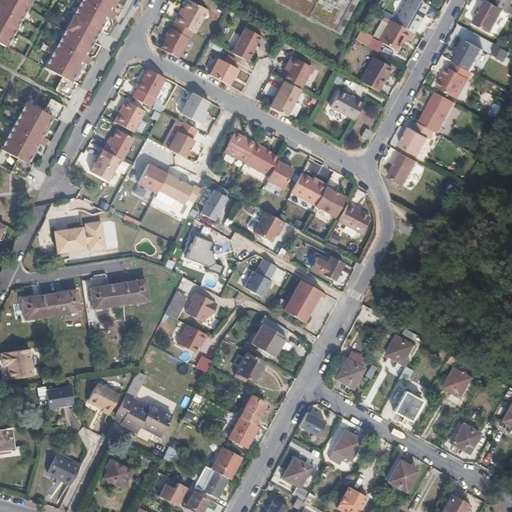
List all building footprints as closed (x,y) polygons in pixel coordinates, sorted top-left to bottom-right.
[(0,0),(0,42),(8,47),(33,0),(0,0)] [(83,0),(48,68),(65,78),(59,91),(72,99),(80,85),(75,82),(85,63),(90,66),(94,59),(97,58),(102,48),(95,44),(102,30),(110,34),(115,25),(114,21),(117,13),(112,11),(117,0),(83,0)] [(180,15),(177,22),(194,32),(198,33),(210,10),(191,0),(183,16),(180,15)] [(350,0),(276,0),(335,30),(339,23),(343,25),(353,6),(349,4),(350,0)] [(428,6),(416,0),(406,0),(394,23),(409,31),(413,33),(428,6)] [(495,0),(492,5),(506,12),(511,0),(495,0)] [(492,5),(487,2),(483,11),(480,17),(475,26),(492,35),(506,12),(492,5)] [(394,23),(390,21),(379,42),(396,51),(403,37),(405,38),(409,31),(394,23)] [(163,49),(180,58),(194,32),(177,22),(173,29),(172,29),(168,37),(169,38),(163,49)] [(262,35),(247,27),(234,52),(249,61),(262,35)] [(355,39),(367,45),(372,34),(361,28),(355,39)] [(457,64),(469,71),(481,49),(466,41),(454,62),(457,64)] [(286,69),(288,70),(283,79),(284,80),(302,89),(314,67),(293,56),(286,69)] [(359,81),(378,91),(391,67),(371,56),(359,81)] [(236,74),(238,75),(241,70),(220,58),(211,75),(230,85),(234,78),(236,74)] [(469,71),(457,64),(454,70),(448,67),(437,87),(459,98),(469,78),(472,72),(469,71)] [(138,87),(140,88),(135,97),(152,106),(168,78),(150,68),(144,80),(143,79),(138,87)] [(281,92),(278,97),(278,96),(272,107),(288,116),(302,89),(284,80),(279,90),(281,92)] [(340,89),(331,105),(355,119),(364,103),(340,89)] [(184,112),(204,123),(208,116),(205,114),(208,108),(211,101),(194,92),(184,112)] [(435,131),(438,132),(454,102),(435,92),(419,122),(435,131)] [(135,130),(146,109),(128,100),(117,121),(135,130)] [(18,162),(33,168),(34,167),(29,164),(39,145),(44,148),(49,141),(44,138),(54,120),(59,123),(67,109),(53,101),(47,114),(29,103),(2,150),(19,160),(18,162)] [(178,117),(164,145),(179,152),(188,157),(197,139),(195,138),(200,128),(178,117)] [(410,127),(400,146),(404,148),(415,154),(419,157),(429,138),(430,139),(435,131),(419,122),(415,130),(410,127)] [(135,136),(120,127),(116,136),(112,142),(110,141),(106,148),(122,157),(124,158),(135,136)] [(366,139),(371,130),(367,128),(362,136),(366,139)] [(246,162),(257,142),(236,131),(225,150),(246,162)] [(269,176),(280,157),(272,153),(267,150),(267,149),(257,142),(246,162),(246,163),(269,176)] [(104,147),(100,155),(103,156),(101,161),(99,160),(94,170),(111,179),(122,157),(106,148),(104,147)] [(415,154),(404,148),(402,152),(412,158),(415,154)] [(388,176),(404,185),(417,160),(412,158),(412,159),(402,153),(388,176)] [(289,165),(286,163),(287,161),(280,157),(269,176),(268,178),(284,188),(295,168),(289,165)] [(404,185),(406,185),(411,188),(423,164),(417,160),(404,185)] [(12,172),(26,180),(33,168),(18,162),(12,172)] [(161,168),(158,166),(150,162),(140,181),(167,174),(168,172),(170,170),(163,166),(161,168)] [(316,204),(328,183),(320,179),(319,181),(314,178),(303,172),(292,191),(316,204)] [(171,173),(167,174),(160,188),(186,203),(188,197),(195,201),(202,187),(196,184),(194,186),(171,173)] [(140,181),(139,181),(158,192),(160,188),(167,174),(140,181)] [(335,216),(346,196),(339,193),(334,189),(335,187),(328,183),(316,204),(316,205),(335,216)] [(215,221),(227,197),(214,190),(202,213),(215,221)] [(361,233),(370,217),(361,212),(354,208),(356,205),(349,202),(338,221),(361,233)] [(273,242),(285,221),(266,210),(253,231),(273,242)] [(108,247),(104,221),(88,223),(89,231),(85,231),(85,227),(58,231),(61,251),(88,247),(87,242),(91,242),(92,249),(108,247)] [(303,240),(306,241),(310,234),(302,230),(290,223),(279,244),(288,248),(295,235),(303,240)] [(215,243),(196,234),(193,242),(191,242),(185,258),(209,267),(215,263),(212,249),(215,243)] [(295,235),(288,248),(296,253),(303,240),(295,235)] [(344,262),(332,255),(328,262),(318,256),(312,267),(335,280),(344,262)] [(244,287),(262,298),(271,282),(253,271),(244,287)] [(127,281),(119,282),(122,304),(126,304),(150,300),(147,278),(127,281)] [(325,297),(327,293),(302,279),(285,309),(304,320),(319,293),(325,297)] [(92,286),(95,308),(122,304),(119,282),(116,282),(112,283),(92,286)] [(82,309),(78,288),(58,291),(51,292),(53,314),(82,309)] [(166,313),(178,318),(186,295),(174,291),(166,313)] [(205,313),(206,310),(209,311),(215,302),(212,300),(194,291),(190,299),(191,300),(185,311),(201,320),(205,313)] [(50,314),(53,314),(51,292),(44,293),(24,296),(27,317),(50,314)] [(289,332),(262,315),(258,321),(263,324),(253,342),(274,356),(289,332)] [(200,342),(202,343),(206,335),(189,325),(179,344),(195,353),(198,347),(200,342)] [(416,345),(397,334),(386,355),(405,366),(416,345)] [(35,373),(32,346),(3,351),(5,363),(10,363),(12,376),(35,373)] [(365,356),(352,349),(336,379),(353,389),(365,368),(359,365),(365,356)] [(237,372),(256,382),(267,361),(248,351),(237,372)] [(206,372),(211,360),(201,355),(195,367),(206,372)] [(474,377),(455,367),(443,387),(462,398),(474,377)] [(109,416),(120,396),(97,384),(88,400),(104,409),(102,413),(109,416)] [(73,406),(70,387),(46,390),(48,400),(50,412),(59,411),(59,407),(73,406)] [(48,400),(46,390),(46,388),(38,389),(40,402),(48,400)] [(423,400),(405,390),(394,411),(411,421),(423,400)] [(240,416),(255,424),(266,403),(251,395),(240,416)] [(159,436),(170,415),(148,402),(145,407),(125,396),(114,419),(124,423),(122,426),(134,432),(137,425),(159,436)] [(511,403),(502,421),(511,426),(511,403)] [(319,436),(326,422),(308,412),(300,426),(319,436)] [(255,424),(240,416),(229,438),(247,447),(258,426),(255,424)] [(482,433),(464,423),(452,444),(470,454),(482,433)] [(0,453),(15,452),(12,427),(0,428),(0,453)] [(363,440),(345,430),(329,459),(340,464),(344,457),(351,460),(363,440)] [(112,442),(107,453),(113,456),(118,445),(112,442)] [(166,450),(182,459),(185,454),(168,445),(166,450)] [(229,478),(230,478),(241,458),(222,448),(211,468),(214,469),(229,478)] [(71,485),(82,464),(74,461),(73,462),(58,455),(49,472),(64,480),(63,482),(71,485)] [(123,486),(131,470),(109,458),(105,466),(108,467),(103,476),(123,486)] [(313,468),(294,458),(282,478),(302,489),(313,468)] [(418,471),(401,461),(389,482),(407,492),(418,471)] [(214,469),(203,489),(218,497),(220,494),(229,478),(214,469)] [(178,504),(187,486),(179,481),(176,487),(167,482),(160,495),(178,504)] [(360,511),(368,498),(350,488),(338,509),(343,511),(360,511)] [(202,511),(210,498),(195,490),(187,505),(199,511),(202,511)] [(312,506),(316,497),(309,493),(304,501),(312,506)] [(220,494),(218,497),(216,502),(228,508),(232,500),(220,494)] [(465,511),(470,505),(451,495),(441,511),(465,511)] [(285,511),(288,508),(274,500),(267,511),(285,511)]
